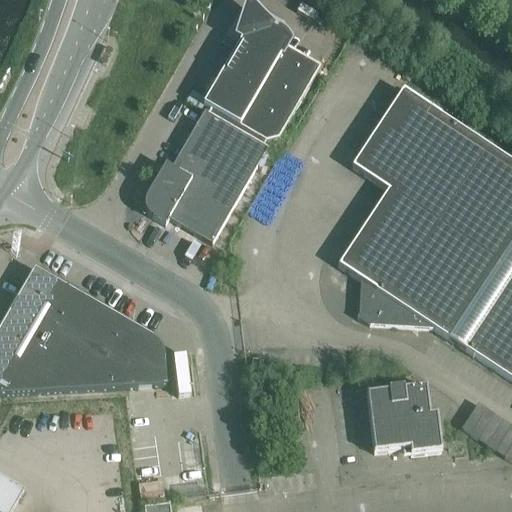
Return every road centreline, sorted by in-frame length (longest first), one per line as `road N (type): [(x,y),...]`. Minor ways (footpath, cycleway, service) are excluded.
road 1 (residential): [(233,457),(213,320),(0,189)]
road 2 (unknown): [(511,417),(409,367),(198,293),(167,292)]
road 3 (unknown): [(223,16),(84,241)]
road 4 (tertiary): [(0,181),(27,160),(99,0)]
road 5 (tertiary): [(59,0),(0,137)]
